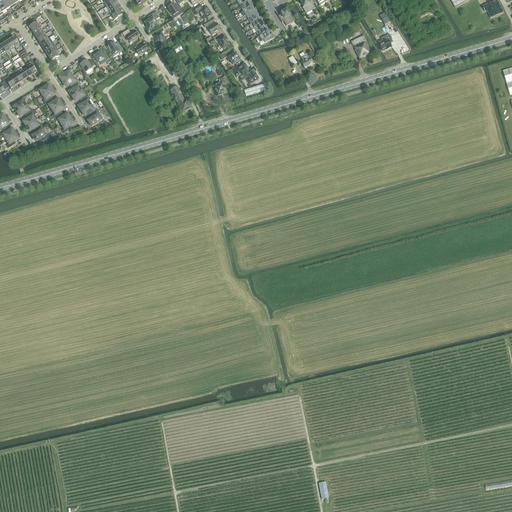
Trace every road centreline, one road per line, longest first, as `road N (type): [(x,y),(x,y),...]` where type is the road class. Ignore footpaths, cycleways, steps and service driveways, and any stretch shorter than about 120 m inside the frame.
road 1 (secondary): [(0,188),(511,38)]
road 2 (track): [(511,425),(76,511)]
road 3 (track): [(299,390),(322,511)]
